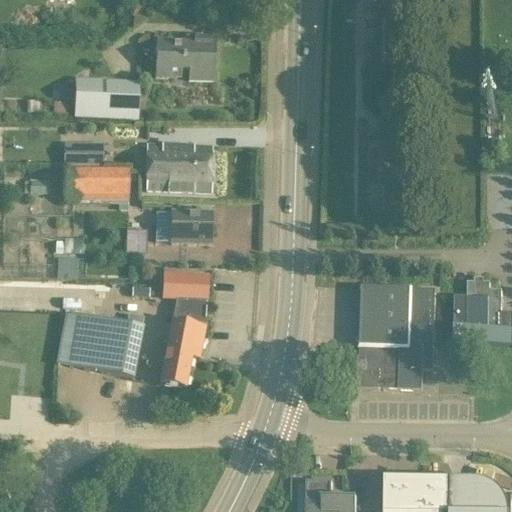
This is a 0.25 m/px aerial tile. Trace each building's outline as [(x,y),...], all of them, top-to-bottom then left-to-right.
[(188,73),(188,83),(213,84),(214,44),(209,43),(209,38),(193,38),(193,42),(156,41),(155,80),(179,81),(180,72),(188,73)] [(77,80),(74,119),(137,123),(139,84),(77,80)] [(192,194),(210,195),(211,149),(193,147),(147,146),(145,193),(168,193),(168,195),(192,195),(192,194)] [(64,147),(64,169),(84,170),(84,147),(64,147)] [(64,169),(63,201),(127,203),(128,171),(84,170),(64,169)] [(170,223),(155,223),(154,244),(170,244),(170,246),(210,247),(211,215),(171,214),(170,223)] [(126,231),(126,255),(145,256),(146,231),(126,231)] [(175,301),(159,386),(184,390),(190,359),(198,361),(204,330),(203,330),(205,302),(206,303),(208,278),(164,276),(162,300),(175,301)] [(454,299),(453,347),(511,348),(511,315),(501,315),(501,292),(490,292),(490,285),(467,284),(467,299),(454,299)] [(435,292),(362,290),(360,350),(367,351),(366,366),(357,366),(357,391),(421,393),(422,373),(432,373),(435,292)] [(66,319),(57,366),(131,381),(141,331),(143,319),(128,316),(125,328),(78,318),(77,322),(66,319)] [(33,371),(53,372),(56,320),(36,319),(28,318),(27,336),(35,336),(33,371)] [(384,482),(383,511),(450,511),(451,483),(384,482)] [(508,511),(508,510),(508,509),(507,507),(507,505),(506,504),(505,502),(504,501),(503,499),(502,498),(501,496),(500,495),(499,494),(498,493),(496,491),(495,490),(493,489),(491,488),(489,487),(487,486),(485,485),(483,485),(481,484),(480,484),(476,484),(451,483),(450,511),(508,511)] [(355,511),(356,501),(343,501),(343,500),(335,500),(335,501),(331,501),(332,485),(306,484),(305,511),(355,511)]
